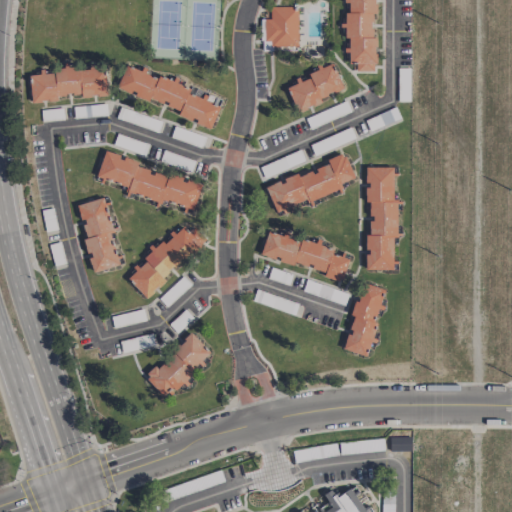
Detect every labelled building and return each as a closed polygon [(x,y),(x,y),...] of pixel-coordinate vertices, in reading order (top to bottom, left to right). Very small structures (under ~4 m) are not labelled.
[(375,0),(346,0),(347,3),(348,3),(348,13),(344,13),(345,25),(344,25),(345,38),(348,37),(349,50),(348,50),(349,62),(356,62),(356,72),(376,71),(375,37),(372,37),(371,14),(376,14),(375,0)] [(264,45),(297,45),(297,7),(270,6),(270,19),(264,19),(264,45)] [(287,87),(296,110),(343,90),(332,63),(319,69),(320,71),(298,80),(298,82),(287,87)] [(211,128),(219,106),(204,100),(204,99),(188,93),(190,89),(174,83),(143,71),(143,72),(125,65),(116,88),(149,101),(150,99),(179,110),(177,115),(211,128)] [(30,102),(58,101),(58,95),(81,94),(81,97),(106,95),(105,67),(39,71),(39,75),(29,75),(30,102)] [(96,176),(128,187),(126,190),(183,210),(183,211),(191,214),(201,185),(187,180),(186,182),(137,165),(138,163),(105,151),(96,176)] [(275,211),(307,199),(308,202),(341,190),(338,184),(353,178),(343,153),(327,159),(328,164),(316,168),(316,170),(298,177),(297,173),(282,179),(283,180),(265,187),(275,211)] [(392,167),(365,167),(365,182),(366,203),(369,203),(369,218),(368,218),(368,234),(365,234),(365,249),(366,270),(393,269),(392,237),(397,237),(397,199),(393,199),(392,167)] [(93,272),(119,265),(110,231),(112,230),(103,197),(76,205),(81,222),(82,222),(86,239),(83,240),(86,253),(88,253),(93,272)] [(144,297),(201,245),(184,225),(174,234),(173,233),(153,251),(134,268),(136,270),(127,278),(144,297)] [(260,255),(293,265),(293,262),(324,271),(323,277),(341,282),(348,257),(341,255),(341,254),(317,246),(317,245),(267,230),(260,255)] [(366,356),(370,340),(371,340),(376,322),(373,321),(377,309),(380,309),(385,289),(361,282),(352,316),(343,350),(366,356)] [(183,382),(185,385),(205,365),(201,360),(209,352),(191,334),(145,377),(165,399),(183,382)] [(371,511),(368,504),(362,507),(359,501),(354,495),(351,489),(338,495),(333,489),(323,493),(330,507),(324,511),(300,511),(299,511),(371,511)]
